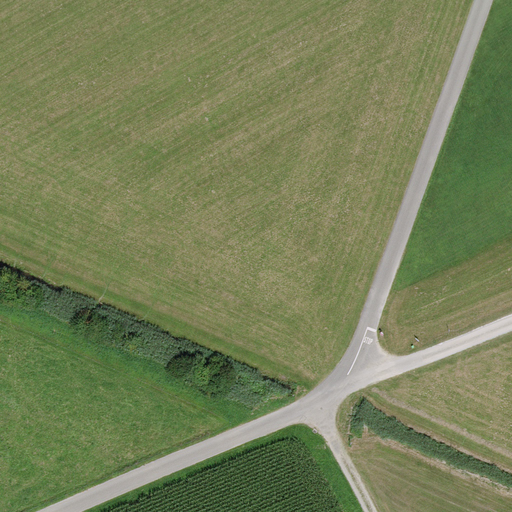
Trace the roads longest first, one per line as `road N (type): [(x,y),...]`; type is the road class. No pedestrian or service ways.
road 1 (unclassified): [(485,0),(344,383),(315,404),(63,511)]
road 2 (unknown): [(0,391),(423,175)]
road 3 (track): [(511,324),(344,383)]
road 4 (track): [(375,511),(315,404)]
